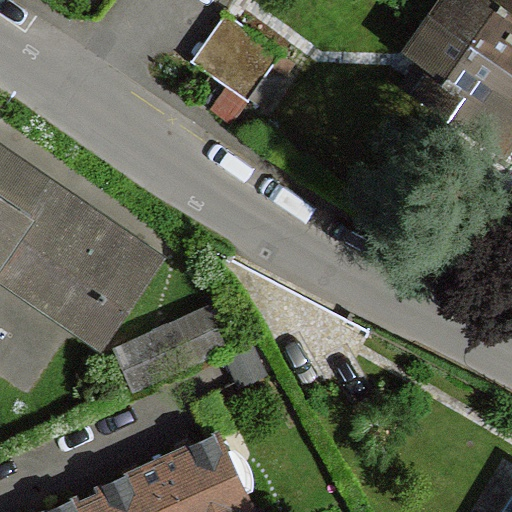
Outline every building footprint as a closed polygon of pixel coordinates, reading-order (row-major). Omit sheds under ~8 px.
[(511,0),(445,0),(436,14),(511,68),(511,0)] [(237,90),(270,42),(230,14),(196,62),(237,90)] [(511,97),(511,68),(436,14),(411,50),(435,67),(417,91),(459,120),(465,110),(506,139),(511,131),(511,99),(511,98),(511,97)] [(286,52),(270,42),(237,90),(252,101),(286,52)] [(0,155),(0,192),(28,212),(45,187),(0,155)] [(45,187),(28,212),(32,215),(0,264),(0,267),(80,322),(76,329),(105,347),(164,258),(136,239),(133,245),(45,187)] [(0,264),(32,215),(28,212),(0,192),(0,264)] [(225,305),(212,311),(225,339),(239,332),(225,305)] [(212,311),(211,309),(119,350),(136,388),(229,346),(225,339),(212,311)] [(222,436),(162,463),(183,511),(248,511),(255,509),(222,436)] [(183,511),(162,463),(102,490),(111,511),(183,511)] [(111,511),(102,490),(81,501),(86,511),(111,511)] [(55,511),(86,511),(81,501),(55,511)]
